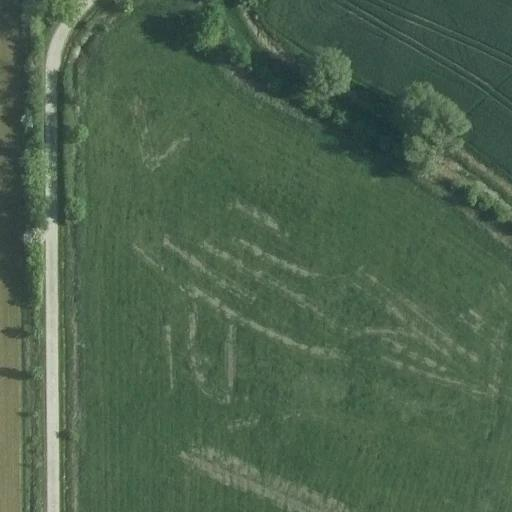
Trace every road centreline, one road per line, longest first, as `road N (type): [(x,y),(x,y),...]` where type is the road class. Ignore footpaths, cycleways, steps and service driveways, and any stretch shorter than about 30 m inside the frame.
road 1 (unclassified): [(52,511),(57,33),(85,0)]
road 2 (track): [(215,0),(237,40),(511,221)]
